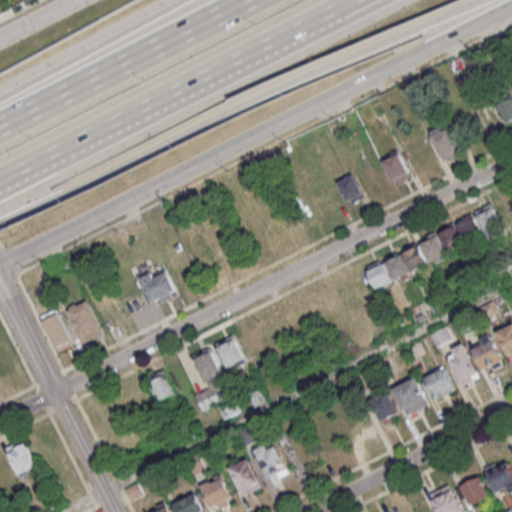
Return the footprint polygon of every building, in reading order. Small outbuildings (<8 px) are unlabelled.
[(511,122),(511,98),(501,103),(509,123),(511,122)] [(446,160),(464,151),(450,123),(433,132),(446,160)] [(414,176),(403,152),(386,160),(397,184),(414,176)] [(353,205),(369,196),(357,173),(341,182),(353,205)] [(379,287),(491,239),(490,236),(511,227),(511,196),(494,204),(476,211),(479,218),(370,264),(379,287)] [(144,278),(157,305),(182,293),(169,266),(144,278)] [(106,333),(91,300),(71,309),(86,342),(106,333)] [(77,342),(61,309),(44,317),(60,350),(77,342)] [(511,352),(501,330),(511,324),(511,352)] [(252,358),(267,351),(256,327),(240,334),(252,358)] [(232,368),(249,359),(235,334),(219,343),(232,368)] [(478,348),(497,338),(507,357),(488,367),(478,348)] [(452,350),(462,384),(480,379),(471,344),(452,350)] [(0,374),(3,380),(20,371),(7,345),(0,348),(0,374)] [(199,393),(206,411),(221,405),(227,419),(243,412),(216,347),(197,354),(211,389),(199,393)] [(458,390),(448,367),(426,377),(435,399),(458,390)] [(151,378),(162,401),(179,393),(167,369),(151,378)] [(397,387),(420,376),(433,404),(411,415),(397,387)] [(374,400),(386,424),(403,416),(390,391),(374,400)] [(9,447),(21,475),(40,467),(27,439),(9,447)] [(261,447),(270,480),(289,476),(281,442),(261,447)] [(233,468),(246,495),(266,485),(252,458),(233,468)] [(488,467),(498,462),(500,467),(511,461),(511,485),(501,491),(488,467)] [(215,511),(236,502),(225,475),(204,484),(215,511)] [(464,485),(484,475),(493,495),(474,504),(464,485)] [(442,511),(433,494),(452,484),(454,489),(457,488),(467,509),(461,511),(442,511)] [(181,511),(208,511),(198,493),(177,504),(181,511)]
